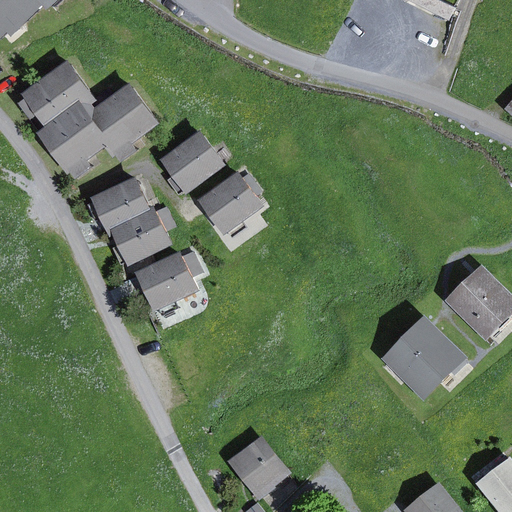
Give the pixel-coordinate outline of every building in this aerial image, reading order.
[(0,0),(0,35),(1,36),(13,24),(17,29),(46,0),(55,0),(58,3),(61,0),(0,0)] [(32,94),(25,99),(35,113),(41,109),(50,122),(43,127),(70,166),(75,162),(80,170),(90,163),(83,153),(111,134),(125,154),(139,145),(134,137),(162,118),(135,78),(98,104),(92,95),(97,92),(74,58),(29,89),(32,94)] [(205,125),(165,154),(189,188),(230,159),(205,125)] [(243,166),(202,195),(227,230),(268,201),(243,166)] [(144,173),(96,192),(110,224),(115,222),(157,205),(144,173)] [(157,205),(115,222),(123,242),(117,245),(123,260),(177,238),(173,229),(178,227),(169,205),(163,207),(161,203),(157,205)] [(185,247),(138,267),(155,305),(201,285),(197,274),(204,272),(195,251),(188,253),(185,247)] [(511,291),(485,263),(451,296),(488,335),(511,312),(511,291)] [(472,355),(429,312),(386,355),(429,399),(472,355)] [(265,433),(233,457),(261,495),(294,471),(265,433)] [(511,511),(511,455),(481,481),(505,511),(511,511)] [(467,511),(445,480),(410,506),(414,511),(467,511)]
